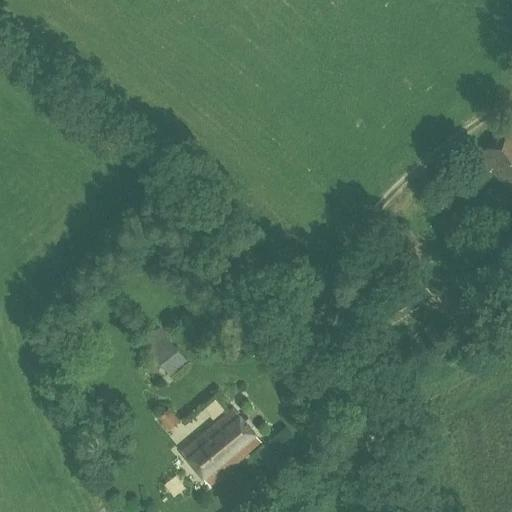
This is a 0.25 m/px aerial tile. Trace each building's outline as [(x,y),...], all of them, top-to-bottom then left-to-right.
[(511,127),(481,152),(510,197),(511,195),(511,127)] [(421,238),(443,225),(431,206),(410,219),(421,238)] [(152,354),(167,374),(185,360),(170,340),(160,329),(143,343),(152,354)] [(180,422),(169,408),(159,416),(170,430),(180,422)] [(182,451),(209,484),(260,441),(233,408),(182,451)]
